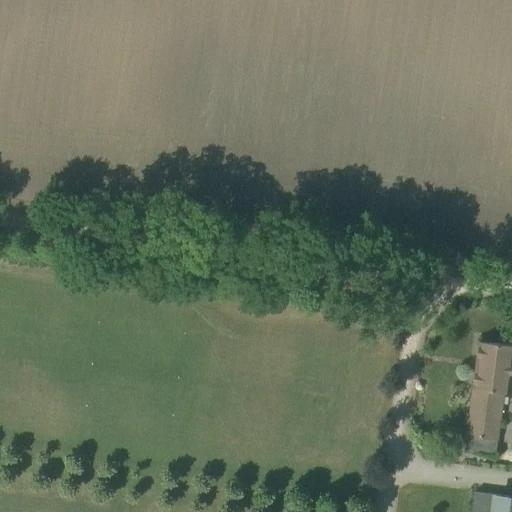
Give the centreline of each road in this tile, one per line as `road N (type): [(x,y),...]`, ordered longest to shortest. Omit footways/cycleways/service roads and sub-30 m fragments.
road 1 (track): [(511,286),(0,219)]
road 2 (unknown): [(450,277),(420,321),(390,457),(511,472)]
